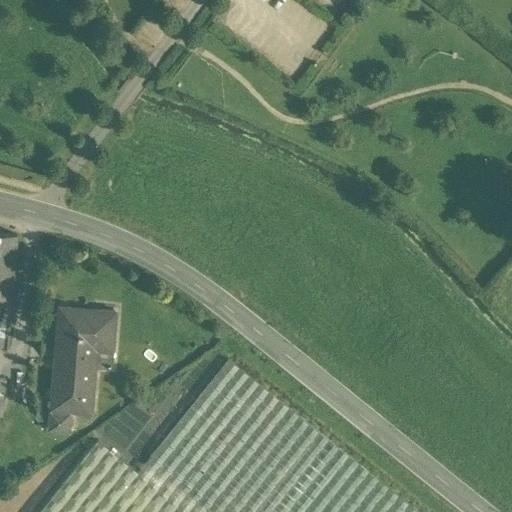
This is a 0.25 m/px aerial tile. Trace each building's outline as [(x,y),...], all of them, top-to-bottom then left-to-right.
[(0,298),(11,299),(17,234),(0,232),(0,298)] [(116,310),(66,306),(61,361),(54,360),(50,408),(70,410),(90,412),(96,348),(112,350),(116,310)] [(420,511),(228,358),(138,471),(188,511),(420,511)] [(70,410),(50,408),(48,430),(68,432),(70,410)] [(188,511),(138,471),(98,439),(38,511),(188,511)]
